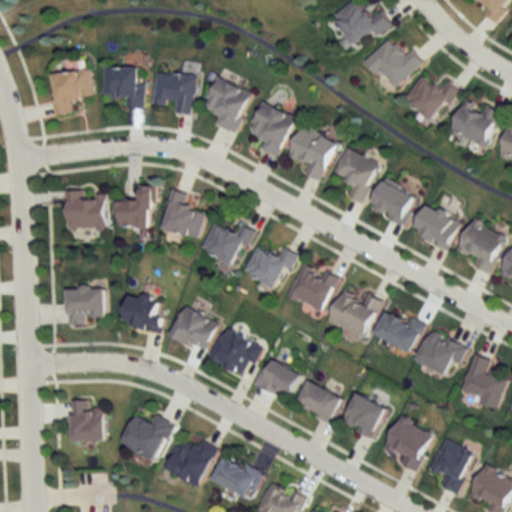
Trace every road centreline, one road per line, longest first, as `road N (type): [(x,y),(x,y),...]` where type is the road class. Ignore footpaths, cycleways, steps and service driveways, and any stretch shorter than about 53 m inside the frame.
road 1 (residential): [(14,163),(115,152),(180,158),(511,332)]
road 2 (residential): [(23,367),(120,369),(161,382),(404,511)]
road 3 (residential): [(0,115),(14,163),(30,511)]
road 4 (residential): [(511,83),(481,72),(451,47),(413,0)]
